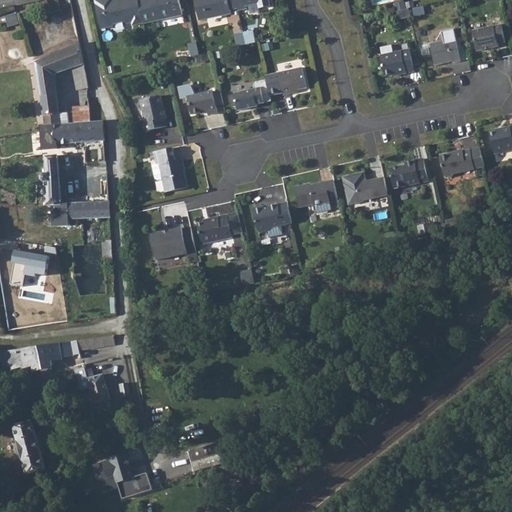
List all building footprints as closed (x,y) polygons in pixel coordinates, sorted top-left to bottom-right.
[(138,0),(118,0),(119,1),(114,2),(113,0),(95,0),(101,29),(113,27),(115,24),(124,22),(127,23),(132,22),(132,25),(143,23),(139,1),(138,0)] [(143,23),(144,24),(183,15),(179,0),(141,0),(139,1),(143,23)] [(193,0),(199,22),(231,14),(230,11),(227,0),(193,0)] [(235,0),(227,0),(230,11),(238,9),(235,0)] [(235,0),(238,9),(238,10),(246,8),(246,4),(258,2),(259,8),(270,5),(269,0),(235,0)] [(407,7),(396,10),(397,13),(402,12),(403,16),(410,14),(408,7),(407,7)] [(16,15),(5,18),(7,28),(18,25),(16,15)] [(473,29),(500,23),(498,18),(472,24),(473,29)] [(502,23),(473,29),(478,49),(500,44),(499,42),(507,40),(502,23)] [(243,33),(235,35),(238,46),(246,45),(243,33)] [(456,37),(431,43),(436,64),(453,59),(454,61),(462,59),(456,37)] [(196,43),(189,45),(191,57),(199,55),(196,43)] [(40,60),(36,62),(37,68),(41,98),(45,126),(60,125),(54,76),(74,68),(76,80),(86,78),(86,73),(84,65),(79,44),(63,51),(40,60)] [(410,48),(381,55),(385,75),(396,72),(397,74),(415,70),(413,64),(410,51),(410,48)] [(410,51),(413,64),(421,63),(418,49),(410,51)] [(303,66),(278,71),(279,75),(267,78),(271,94),(283,92),(283,94),(292,92),(291,90),(307,86),(303,66)] [(261,87),(234,93),(238,110),(257,106),(257,103),(264,101),(261,87)] [(213,90),(187,96),(191,113),(203,110),(204,113),(217,109),(213,90)] [(143,124),(143,125),(145,132),(168,126),(165,119),(167,118),(165,110),(163,109),(159,96),(139,100),(145,123),(143,124)] [(89,106),(72,107),(73,124),(91,122),(89,106)] [(45,126),(40,126),(41,130),(42,151),(58,150),(57,144),(94,141),(96,163),(106,162),(104,141),(105,141),(104,121),(91,122),(73,124),(60,125),(45,126)] [(503,130),(491,133),(495,153),(511,149),(511,125),(503,128),(503,130)] [(485,166),(480,147),(463,150),(463,149),(455,151),(455,152),(440,156),(445,175),(447,177),(453,175),(454,173),(485,166)] [(167,193),(188,188),(181,159),(176,160),(173,148),(161,150),(154,152),(157,165),(153,165),(156,179),(158,180),(164,179),(167,193)] [(58,156),(45,157),(46,174),(43,174),(42,176),(42,180),(45,184),(46,206),(52,206),(53,227),(70,227),(69,220),(110,219),(109,202),(96,203),(61,204),(58,156)] [(407,164),(391,168),(395,187),(429,179),(424,158),(406,162),(407,164)] [(389,194),(385,176),(367,180),(365,171),(344,176),(350,205),(365,201),(366,199),(389,194)] [(107,177),(94,179),(96,203),(109,202),(107,177)] [(340,200),(335,180),(313,185),(313,183),(297,187),(301,207),(315,204),(316,205),(340,200)] [(265,208),(264,205),(254,208),(259,229),(263,232),(270,231),(272,227),(293,223),(288,201),(270,206),(270,207),(265,208)] [(210,221),(199,224),(203,243),(233,236),(228,214),(209,219),(210,221)] [(198,256),(192,227),(183,229),(183,228),(153,234),(159,260),(189,254),(190,258),(198,256)] [(254,278),(252,269),(241,271),(243,281),(254,278)] [(80,277),(80,294),(105,294),(105,277),(80,277)] [(113,336),(76,341),(78,352),(102,348),(115,346),(113,336)] [(76,341),(70,342),(73,356),(79,355),(78,352),(76,341)] [(23,349),(7,351),(11,370),(21,367),(22,369),(33,366),(34,371),(52,367),(51,361),(62,359),(73,357),(73,356),(70,342),(23,349)] [(85,371),(86,370),(85,368),(74,371),(77,383),(86,380),(86,379),(87,378),(85,371)] [(92,369),(86,370),(85,371),(87,378),(86,379),(86,380),(93,404),(110,399),(103,375),(94,377),(92,369)] [(32,421),(14,427),(27,475),(45,470),(32,421)] [(117,483),(120,483),(133,479),(133,478),(126,455),(110,459),(111,464),(105,466),(109,481),(115,479),(117,483)] [(133,479),(120,483),(124,496),(137,492),(135,487),(143,485),(142,483),(140,476),(133,478),(133,479)] [(143,485),(135,487),(137,492),(137,493),(145,491),(143,485)]
